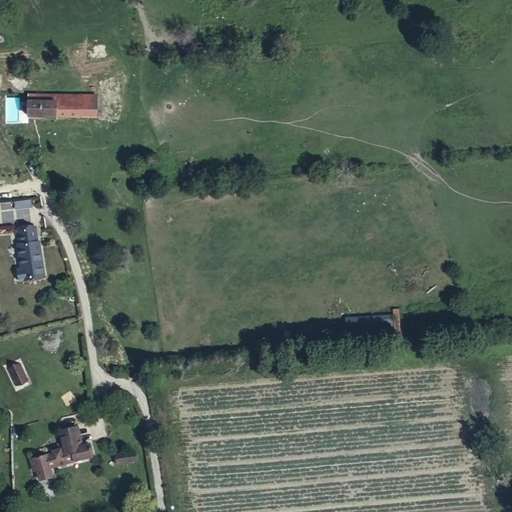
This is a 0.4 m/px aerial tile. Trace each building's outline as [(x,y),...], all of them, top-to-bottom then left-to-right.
[(67,103),(35,103),(34,119),(113,117),(113,97),(68,97),(67,103)] [(14,208),(31,207),(31,199),(14,200),(14,208)] [(31,244),(42,242),(40,226),(34,227),(35,234),(30,235),(31,244)] [(23,228),(25,245),(31,244),(30,235),(35,234),(34,227),(23,228)] [(31,244),(25,245),(24,246),(26,265),(19,266),(21,282),(48,281),(43,242),(42,242),(31,244)] [(15,386),(30,379),(20,359),(5,366),(15,386)] [(37,469),(81,463),(80,450),(68,452),(67,444),(56,446),(57,453),(50,454),(42,455),(19,457),(19,461),(24,460),(25,469),(26,477),(38,476),(37,469)] [(132,451),(116,455),(119,465),(134,462),(132,451)]
